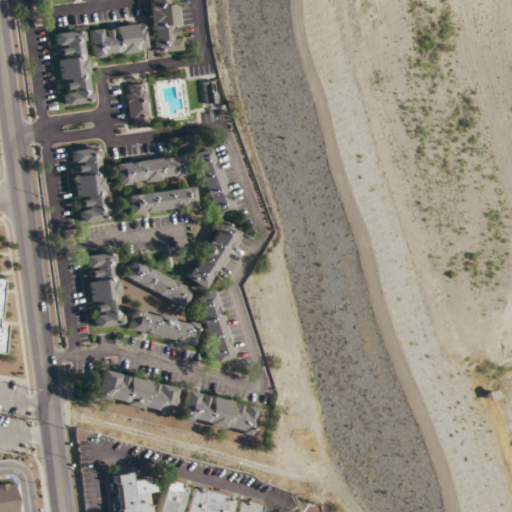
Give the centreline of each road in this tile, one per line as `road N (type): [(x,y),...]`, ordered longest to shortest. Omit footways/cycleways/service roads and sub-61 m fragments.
road 1 (tertiary): [(64,511),(22,196)]
road 2 (tertiary): [(22,196),(0,44)]
